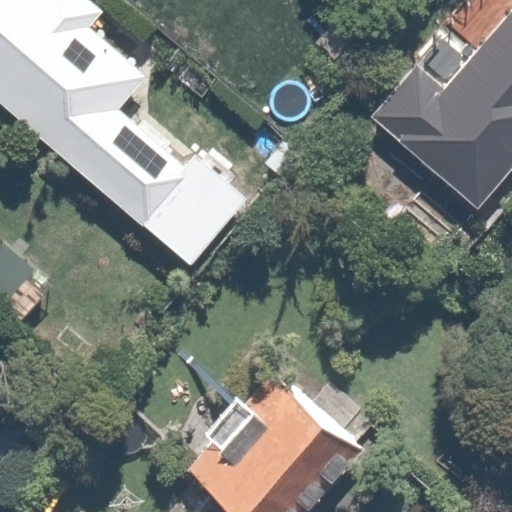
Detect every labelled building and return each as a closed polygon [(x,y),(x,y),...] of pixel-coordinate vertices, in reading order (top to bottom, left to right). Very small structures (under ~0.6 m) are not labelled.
[(77,0),(0,0),(0,84),(181,252),(259,168),(77,0)] [(408,53),(356,110),(473,204),(501,172),(511,180),(511,0),(505,0),(434,72),(408,53)] [(511,319),(502,330),(511,337),(511,319)] [(167,454),(249,511),(293,511),(359,430),(260,339),(167,454)] [(73,479),(37,446),(0,486),(0,511),(48,511),(46,509),(73,479)] [(471,511),(451,498),(441,511),(471,511)]
